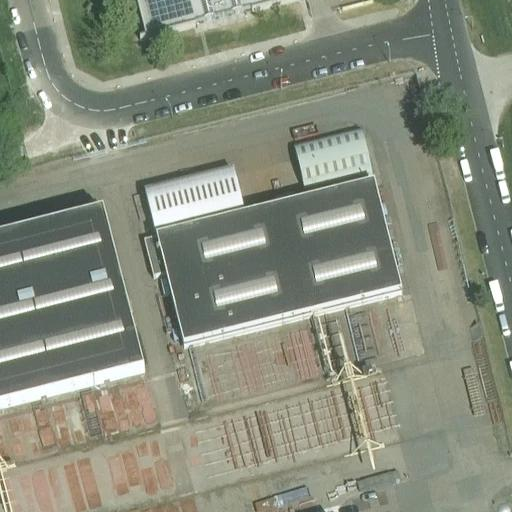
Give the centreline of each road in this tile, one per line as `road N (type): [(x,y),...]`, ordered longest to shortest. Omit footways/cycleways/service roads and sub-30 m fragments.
road 1 (unclassified): [(28,0),(58,93),(99,111),(447,34)]
road 2 (unclassified): [(511,292),(447,34)]
